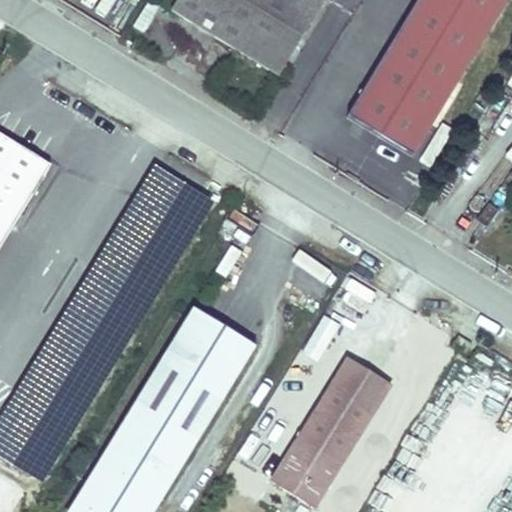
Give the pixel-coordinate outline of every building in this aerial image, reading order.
[(324,0),(175,0),(166,16),(275,82),(324,0)] [(416,0),(346,117),(409,155),(502,0),(416,0)] [(431,168),(452,131),(441,125),(420,161),(431,168)] [(0,249),(50,167),(0,136),(0,249)] [(153,511),(255,347),(191,309),(66,511),(153,511)] [(451,329),(448,334),(460,341),(463,337),(451,329)] [(391,387),(345,359),(269,482),(314,510),(391,387)]
